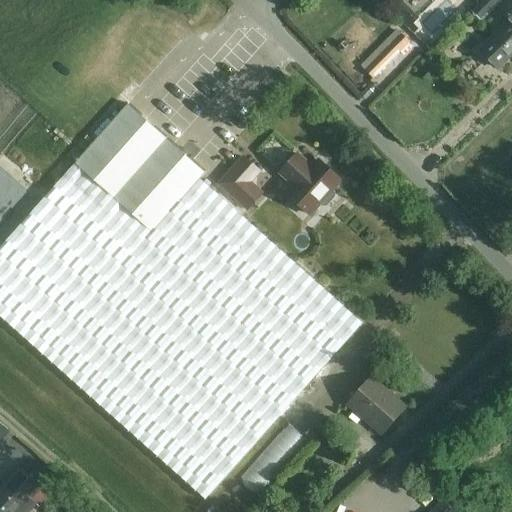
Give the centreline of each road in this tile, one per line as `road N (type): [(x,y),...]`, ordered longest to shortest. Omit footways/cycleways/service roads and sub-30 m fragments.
road 1 (unclassified): [(511,277),(235,0)]
road 2 (unknown): [(418,178),(465,104),(511,77)]
road 3 (unknown): [(150,72),(196,64),(243,0)]
